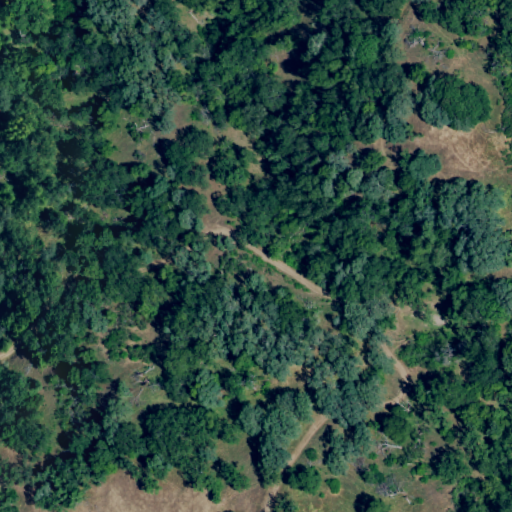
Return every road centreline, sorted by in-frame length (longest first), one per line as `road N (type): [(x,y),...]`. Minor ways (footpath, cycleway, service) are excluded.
road 1 (track): [(262,511),(310,438),(387,375),(390,349),(346,308),(209,229)]
road 2 (track): [(0,354),(17,351),(140,239),(209,229)]
